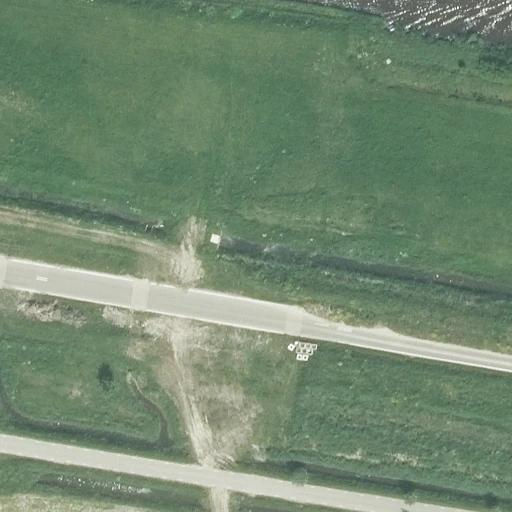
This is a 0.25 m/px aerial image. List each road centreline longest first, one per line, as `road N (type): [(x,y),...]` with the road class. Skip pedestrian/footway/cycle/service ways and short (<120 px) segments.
road 1 (track): [(511,359),(0,273)]
road 2 (unclassified): [(420,511),(0,445)]
